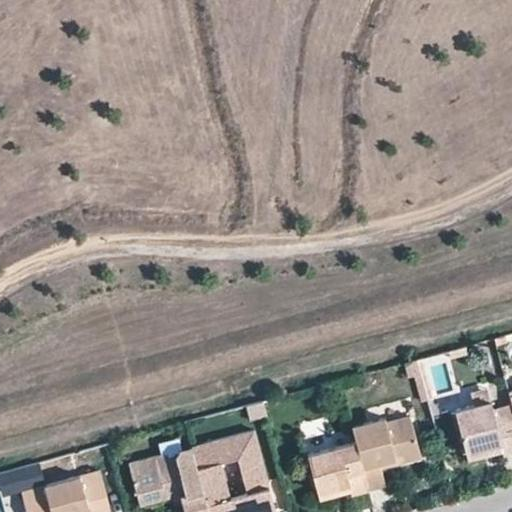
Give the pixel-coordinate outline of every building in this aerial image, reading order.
[(489,401),(485,388),(471,392),(474,405),(489,401)] [(511,449),(511,412),(510,403),(492,408),(489,401),(474,405),(453,410),(466,450),(499,440),(502,450),(503,452),(511,449)] [(350,426),(354,440),(367,487),(384,482),(380,467),(378,460),(393,456),(395,462),(419,455),(407,415),(384,422),(382,417),(350,426)] [(187,446),(204,511),(273,511),(250,429),(187,446)] [(305,454),(325,449),(322,437),(302,442),(305,454)] [(354,440),(325,449),(305,454),(316,491),(348,482),(349,489),(350,492),(367,487),(354,440)] [(468,459),(502,450),(499,440),(466,450),(468,459)] [(204,511),(187,446),(174,450),(171,456),(165,457),(161,453),(125,464),(134,496),(157,489),(175,496),(177,505),(178,511),(204,511)] [(380,467),(395,462),(393,456),(378,460),(380,467)] [(93,511),(105,509),(95,474),(17,496),(19,503),(21,511),(93,511)] [(348,482),(316,491),(318,498),(349,489),(348,482)] [(162,500),(177,505),(175,496),(157,489),(134,496),(137,507),(162,500)]
